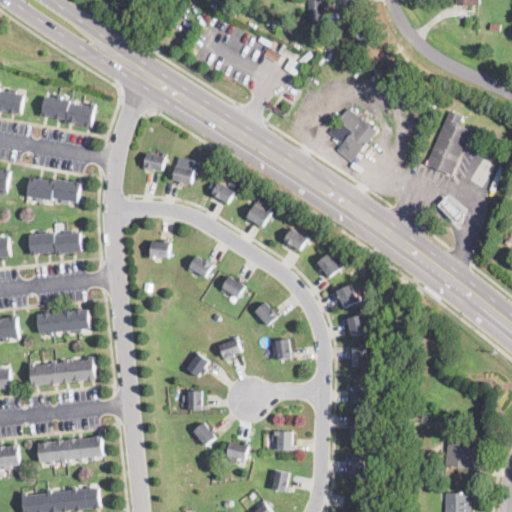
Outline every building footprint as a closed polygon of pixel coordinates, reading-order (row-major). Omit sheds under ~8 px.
[(324,0),(325,10),(308,10),(307,0),(324,0)] [(501,22),(500,29),(490,28),(491,21),(501,22)] [(283,53),(279,60),(266,52),(270,45),(283,53)] [(0,87),(2,88),(1,90),(9,92),(10,88),(18,89),(18,93),(26,94),(22,114),(18,113),(18,114),(9,112),(9,111),(4,110),(4,111),(0,110),(0,87)] [(64,95),(63,98),(72,100),(71,103),(92,106),(93,103),(97,103),(93,127),(85,126),(85,124),(75,123),(75,124),(67,123),(68,119),(64,118),(64,120),(55,118),(55,116),(50,116),(50,117),(44,116),(47,96),(56,97),(56,94),(64,95)] [(363,119),(370,124),(372,122),(381,130),(364,151),(361,149),(352,161),(338,149),(347,139),(333,128),(352,103),(366,115),(363,119)] [(471,129),(452,174),(426,163),(450,110),(463,115),(459,124),(471,129)] [(167,156),(163,170),(157,168),(156,171),(145,169),(149,151),(167,156)] [(196,170),(194,182),(185,181),(185,184),(178,183),(178,180),(174,179),(177,166),(196,170)] [(0,168),(5,169),(5,168),(12,169),(8,193),(4,192),(4,189),(0,188),(0,168)] [(43,176),(43,179),(50,180),(50,179),(57,180),(57,178),(65,180),(65,177),(69,178),(69,181),(75,182),(76,180),(83,182),(80,202),(71,201),(71,204),(62,202),(63,199),(54,198),(54,201),(46,199),(45,203),(37,201),(38,198),(28,196),(32,177),(39,178),(40,175),(43,176)] [(237,191),(230,203),(218,196),(216,199),(212,196),(220,181),(237,191)] [(467,214),(457,223),(439,205),(448,196),(467,214)] [(269,212),(271,209),(274,211),(264,225),(255,219),(253,222),(250,220),(247,218),(257,204),(269,212)] [(309,238),(302,249),(295,244),(292,248),(284,243),(293,228),(309,238)] [(73,229),(73,233),(81,232),(83,251),(78,252),(78,255),(73,255),(73,252),(65,253),(65,254),(58,255),(58,251),(51,251),(52,256),(48,256),(47,252),(40,253),(40,254),(33,255),(31,235),(39,234),(39,230),(47,229),(48,233),(56,232),(57,234),(65,233),(65,230),(73,229)] [(0,234),(2,234),(2,237),(10,236),(12,256),(6,256),(6,259),(2,260),(1,258),(0,258),(0,234)] [(173,240),(170,257),(156,255),(155,260),(150,259),(153,240),(161,241),(161,238),(173,240)] [(341,268),(330,276),(326,271),(323,273),(319,268),(322,265),(319,262),(330,253),(341,268)] [(214,265),(208,276),(195,269),(193,273),(189,271),(197,255),(214,265)] [(248,285),(240,297),(228,289),(226,293),(222,290),(231,275),(248,285)] [(355,292),(357,297),(360,296),(362,300),(345,307),(343,302),(342,302),(338,290),(352,284),(355,292)] [(268,302),(273,308),(274,307),(281,316),(269,325),(260,314),(258,316),(254,312),(268,302)] [(84,308),(84,309),(90,309),(92,328),(83,329),(83,332),(75,333),(75,330),(57,332),(58,335),(51,336),(51,333),(41,334),(39,314),(44,314),(44,312),(52,311),(52,313),(63,312),(63,311),(74,309),(74,311),(76,310),(76,308),(84,308)] [(18,315),(21,339),(18,339),(17,336),(8,337),(8,340),(4,341),(4,338),(0,338),(0,317),(1,318),(10,317),(10,316),(18,315)] [(366,322),(368,329),(371,328),(372,332),(354,337),(351,323),(348,324),(348,322),(347,319),(364,315),(366,322)] [(228,361),(226,362),(221,344),(236,340),(235,336),(238,335),(243,352),(236,354),(237,359),(228,361)] [(291,338),(294,357),(279,359),(278,345),(275,346),(274,340),(291,338)] [(368,356),(368,363),(368,366),(354,366),(354,359),(351,359),(351,354),(351,351),(354,351),(354,347),(368,347),(368,356)] [(205,373),(204,375),(202,373),(200,376),(188,368),(197,356),(194,354),(197,350),(213,363),(205,373)] [(95,356),(98,380),(89,381),(89,379),(85,380),(85,381),(77,382),(77,380),(72,381),(72,382),(64,383),(64,382),(60,382),(60,384),(53,385),(53,383),(42,384),(42,385),(34,386),(32,362),(35,362),(36,365),(53,363),(53,360),(57,360),(57,363),(66,362),(66,358),(73,358),(73,362),(91,360),(91,357),(95,356)] [(0,368),(12,368),(14,388),(6,389),(6,388),(1,388),(1,390),(0,390),(0,368)] [(367,383),(366,401),(354,401),(354,392),(351,392),(351,386),(351,383),(367,383)] [(204,405),(203,409),(189,408),(190,395),(188,395),(188,394),(188,390),(205,391),(204,405)] [(368,436),(368,439),(353,439),(353,425),(351,425),(351,420),(365,420),(365,436),(368,436)] [(214,433),(218,438),(207,446),(199,435),(196,437),(194,435),(193,433),(206,423),(214,433)] [(294,431),(294,438),(294,450),(279,450),(279,435),(276,435),(276,431),(294,431)] [(103,435),(105,456),(96,456),(97,461),(93,461),(93,457),(84,458),(85,461),(81,462),(81,458),(72,459),(72,462),(64,463),(64,460),(54,461),(54,464),(50,464),(50,461),(42,462),(40,443),(46,442),(46,441),(53,440),(53,441),(57,441),(57,440),(66,439),(66,440),(71,440),(71,439),(78,438),(79,439),(96,437),(96,436),(103,435)] [(475,462),(474,468),(446,464),(450,438),(473,441),(472,448),(475,448),(474,459),(476,459),(475,462)] [(251,446),(248,458),(233,455),(232,459),(228,458),(232,442),(251,446)] [(20,444),(22,464),(13,465),(13,469),(6,469),(5,466),(0,466),(0,445),(7,445),(7,446),(13,446),(12,444),(20,444)] [(365,472),(365,475),(351,475),(352,466),(348,466),(349,456),(365,456),(365,472)] [(290,473),(286,492),(273,488),(277,474),(274,473),(275,469),(290,473)] [(91,485),(91,488),(101,487),(103,508),(95,509),(95,507),(84,509),(84,510),(76,510),(76,509),(71,510),(71,511),(64,511),(63,511),(59,511),(25,511),(23,492),(28,491),(28,495),(29,495),(46,493),(46,490),(53,490),(53,492),(71,491),(71,488),(78,487),(78,490),(87,489),(87,486),(91,485)] [(364,491),(362,499),(360,510),(348,507),(350,499),(345,498),(347,492),(349,492),(350,488),(364,491)] [(471,511),(445,511),(446,492),(468,493),(468,499),(471,499),(471,511)] [(273,511),(255,511),(263,506),(261,503),(265,500),(273,511)]
